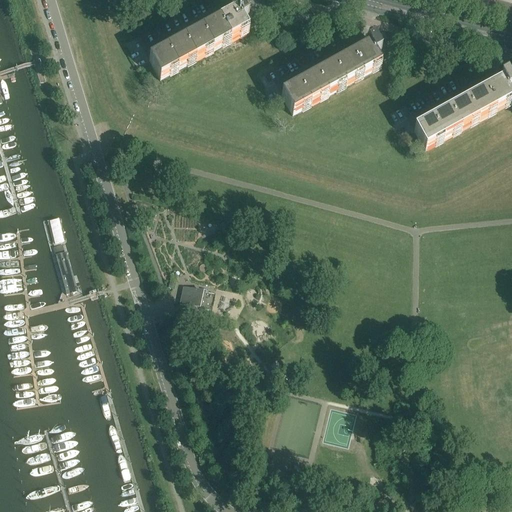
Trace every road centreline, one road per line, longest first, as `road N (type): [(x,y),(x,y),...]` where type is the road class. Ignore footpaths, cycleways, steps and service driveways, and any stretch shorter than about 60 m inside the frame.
road 1 (unclassified): [(226,511),(193,474),(51,0)]
road 2 (tertiary): [(333,0),(511,46)]
road 3 (tertiary): [(511,35),(378,0)]
